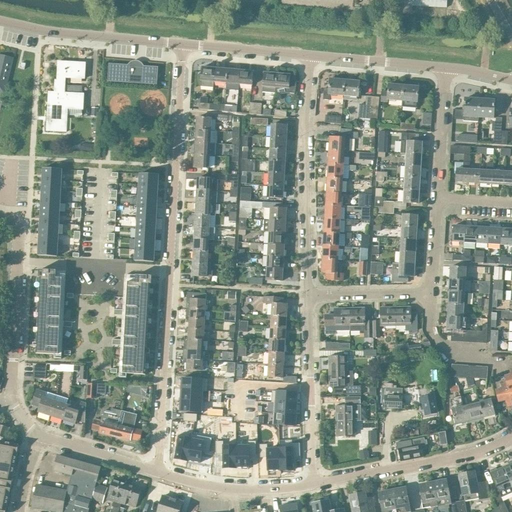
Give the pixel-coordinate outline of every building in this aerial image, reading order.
[(400,0),(400,6),(446,8),(446,0),(400,0)] [(0,92),(4,94),(12,59),(0,56),(0,92)] [(127,66),(108,64),(107,82),(157,85),(158,68),(144,67),(142,64),(139,62),(136,61),(133,62),(130,63),(127,66)] [(84,79),(85,63),(58,62),(57,81),(55,81),(54,89),(56,89),(56,93),(64,93),(65,78),(84,79)] [(214,82),(215,69),(202,67),(200,87),(213,88),(214,82)] [(226,83),(227,70),(215,69),(214,82),(226,83)] [(239,84),(240,71),(227,70),(226,83),(239,84)] [(252,86),(253,72),(240,71),(239,84),(252,86)] [(276,88),(275,94),(279,93),(279,94),(285,94),(285,93),(288,92),(294,93),(295,81),(289,80),(290,75),(284,75),(283,73),(279,72),(277,74),(276,88)] [(276,88),(277,74),(264,73),(262,93),(275,94),(276,88)] [(344,96),(345,81),(330,79),(329,89),(324,88),(323,100),(330,101),(330,95),(344,96)] [(358,97),(359,82),(345,81),(344,96),(358,97)] [(402,101),(404,86),(389,84),(388,93),(382,92),(381,101),(387,102),(388,100),(402,101)] [(402,101),(402,107),(417,108),(417,102),(419,87),(404,86),(402,101)] [(66,132),(67,109),(82,110),(83,94),(64,93),(56,93),(48,92),(46,131),(66,132)] [(371,119),(373,97),(366,96),(364,119),(371,119)] [(378,120),(380,97),(373,97),(371,119),(378,120)] [(210,104),(208,104),(208,99),(201,98),(200,103),(199,103),(198,109),(209,110),(210,104)] [(465,99),(464,121),(478,122),(479,117),(480,100),(465,99)] [(494,118),(495,101),(480,100),(479,117),(494,118)] [(341,124),(341,117),(327,116),(326,123),(341,124)] [(210,131),(211,119),(197,118),(196,130),(210,131)] [(286,138),(287,126),(271,125),(271,137),(286,138)] [(349,152),(350,138),(357,139),(357,133),(351,133),(351,130),(341,129),(340,138),(329,137),(328,151),(345,152),(349,152)] [(209,144),(210,131),(196,130),(195,143),(209,144)] [(500,145),(501,132),(493,131),(492,145),(500,145)] [(401,142),(400,154),(406,154),(421,155),(422,143),(418,143),(418,135),(408,134),(402,134),(401,142)] [(286,150),(286,138),(271,137),(270,149),(286,150)] [(195,143),(195,156),(209,156),(215,157),(215,144),(209,144),(195,143)] [(457,169),(456,182),(468,183),(469,170),(470,155),(470,147),(458,146),(458,154),(465,155),(465,163),(463,163),(463,170),(457,169)] [(265,149),(264,161),(269,162),(285,162),(286,150),(270,149),(265,149)] [(344,166),(345,152),(328,151),(327,165),(344,166)] [(421,167),(421,155),(406,154),(406,166),(421,167)] [(208,169),(209,156),(195,156),(194,168),(208,169)] [(284,174),(285,162),(269,162),(269,173),(284,174)] [(492,184),(493,171),(493,163),(487,163),(487,171),(481,171),(480,184),(492,184)] [(343,179),(344,166),(327,165),(326,178),(343,179)] [(420,179),(421,167),(406,166),(405,178),(420,179)] [(43,169),(42,180),(61,181),(62,170),(43,169)] [(480,184),(481,171),(469,170),(468,183),(480,184)] [(504,185),(505,172),(493,171),(492,184),(504,185)] [(283,186),(284,174),(269,173),(268,185),(283,186)] [(139,174),(139,185),(158,186),(158,175),(139,174)] [(238,193),(239,176),(226,175),(225,183),(231,183),(230,192),(238,193)] [(218,179),(197,178),(197,191),(217,192),(218,179)] [(342,193),(343,179),(326,178),(326,192),(342,193)] [(419,192),(420,179),(405,178),(404,191),(419,192)] [(60,192),(61,181),(42,180),(41,191),(60,192)] [(157,197),(158,186),(139,185),(138,196),(157,197)] [(283,199),(283,186),(268,185),(267,198),(283,199)] [(60,203),(60,192),(41,191),(41,202),(60,203)] [(197,191),(196,203),(210,204),(216,204),(217,192),(197,191)] [(418,204),(419,192),(404,191),(403,203),(418,204)] [(342,206),(342,193),(326,192),(325,205),(342,206)] [(371,208),(371,195),(365,195),(364,195),(363,207),(371,208)] [(156,208),(157,197),(138,196),(137,207),(156,208)] [(394,209),(394,202),(382,201),(382,199),(375,198),(374,208),(378,208),(394,209)] [(264,203),(254,202),(240,201),(240,209),(263,210),(264,203)] [(59,214),(60,203),(41,202),(40,213),(59,214)] [(216,204),(210,204),(196,203),(195,215),(210,216),(216,216),(216,204)] [(341,220),(342,206),(325,205),(324,219),(341,220)] [(156,219),(156,208),(137,207),(137,218),(156,219)] [(265,208),(264,220),(270,220),(285,221),(286,209),(270,208),(270,209),(265,208)] [(59,224),(59,214),(40,213),(40,223),(59,224)] [(209,228),(210,216),(195,215),(195,227),(209,228)] [(417,228),(418,216),(402,215),(402,227),(417,228)] [(155,230),(156,219),(137,218),(136,229),(155,230)] [(246,231),(247,219),(239,219),(238,230),(246,231)] [(340,233),(341,220),(324,219),(323,232),(340,233)] [(285,233),(285,221),(270,220),(264,220),(263,232),(269,232),(285,233)] [(58,235),(59,224),(40,223),(39,234),(58,235)] [(464,243),(465,227),(453,226),(452,242),(464,243)] [(195,227),(194,240),(208,240),(214,241),(215,228),(209,228),(195,227)] [(416,240),(417,228),(402,227),(401,240),(416,240)] [(476,243),(477,228),(465,227),(464,243),(476,243)] [(488,244),(489,228),(477,228),(476,243),(488,244)] [(500,245),(501,229),(489,228),(488,244),(500,245)] [(155,241),(155,230),(136,229),(136,240),(155,241)] [(511,246),(511,245),(511,229),(501,229),(500,245),(511,246)] [(284,245),(285,233),(269,232),(268,244),(284,245)] [(339,247),(340,233),(323,232),(322,246),(339,247)] [(57,246),(58,235),(39,234),(38,245),(57,246)] [(154,252),(155,241),(136,240),(135,251),(154,252)] [(208,253),(208,240),(194,240),(193,252),(208,253)] [(415,253),(416,240),(401,240),(400,252),(415,253)] [(283,257),(284,245),(268,244),(268,256),(283,257)] [(57,257),(57,246),(38,245),(38,256),(57,257)] [(338,260),(339,247),(322,246),(322,259),(338,260)] [(153,263),(154,252),(135,251),(134,261),(153,263)] [(207,265),(208,253),(193,252),(193,264),(207,265)] [(415,265),(415,253),(400,252),(399,264),(415,265)] [(237,259),(237,264),(245,265),(245,260),(245,255),(237,254),(237,259)] [(283,269),(283,257),(268,256),(267,268),(283,269)] [(338,273),(338,260),(322,259),(321,273),(327,273),(327,280),(326,279),(326,280),(343,281),(343,280),(342,280),(342,274),(338,273)] [(415,265),(399,264),(393,263),(392,282),(407,283),(407,277),(414,277),(415,265)] [(211,265),(207,265),(193,264),(192,276),(212,277),(212,271),(210,271),(211,265)] [(465,281),(466,268),(450,267),(450,280),(465,281)] [(282,281),(283,269),(267,268),(266,280),(282,281)] [(36,348),(35,354),(48,355),(52,355),(58,355),(61,295),(64,295),(65,272),(39,270),(39,278),(39,283),(40,284),(40,288),(39,288),(38,298),(39,299),(39,303),(38,303),(38,313),(39,314),(38,318),(37,318),(37,328),(38,328),(38,333),(37,333),(36,343),(37,343),(37,348),(36,348)] [(122,373),(122,374),(128,374),(132,374),(145,375),(145,369),(144,369),(144,365),(146,365),(146,354),(145,354),(145,350),(146,350),(147,339),(146,339),(146,335),(147,335),(148,324),(147,324),(147,320),(148,320),(149,309),(148,309),(148,305),(149,305),(150,294),(148,294),(149,290),(150,290),(150,285),(151,285),(152,277),(125,275),(124,299),(127,299),(122,373)] [(464,293),(465,281),(450,280),(449,292),(464,293)] [(468,293),(464,293),(449,292),(448,304),(463,305),(467,306),(468,293)] [(186,303),(186,309),(190,309),(190,310),(205,310),(206,294),(187,293),(186,303)] [(286,318),(287,305),(281,304),(281,299),(263,298),(263,304),(272,305),(271,317),(286,318)] [(463,317),(463,305),(448,304),(447,317),(463,317)] [(245,306),(241,310),(245,315),(250,311),(245,306)] [(396,325),(395,308),(395,309),(388,309),(381,309),(381,326),(396,325)] [(396,308),(395,308),(396,325),(408,325),(409,331),(417,331),(416,314),(411,314),(410,308),(402,308),(402,309),(396,309),(396,308)] [(186,309),(185,319),(189,319),(189,320),(205,320),(205,310),(190,310),(190,309),(186,309)] [(350,326),(350,309),(349,309),(349,310),(342,310),(342,309),(334,310),(335,316),(325,316),(325,334),(337,334),(336,332),(350,331),(350,326)] [(350,309),(350,326),(350,331),(365,331),(365,339),(373,338),(372,322),(365,322),(364,309),(356,309),(356,310),(350,310),(350,309)] [(286,330),(286,318),(271,317),(270,329),(286,330)] [(462,330),(463,317),(447,317),(447,330),(451,330),(457,330),(462,330)] [(204,330),(205,320),(189,320),(189,319),(185,319),(185,323),(189,323),(188,329),(188,330),(204,330)] [(203,341),(204,330),(188,330),(188,329),(185,329),(185,333),(188,333),(188,339),(188,340),(203,341)] [(285,342),(286,330),(270,329),(270,341),(285,342)] [(184,343),(184,349),(187,350),(203,351),(203,341),(188,340),(188,339),(184,339),(184,343)] [(284,354),(285,342),(270,341),(269,353),(284,354)] [(422,351),(421,345),(408,346),(409,353),(422,351)] [(183,354),(183,359),(187,360),(202,361),(203,351),(187,350),(184,349),(183,354)] [(283,366),(284,354),(269,353),(268,365),(283,366)] [(347,371),(346,357),(329,357),(329,365),(330,365),(330,372),(347,371)] [(183,364),(183,370),(186,370),(202,371),(202,361),(187,360),(183,359),(183,364)] [(283,378),(283,366),(268,365),(268,378),(283,378)] [(347,371),(330,372),(331,379),(330,379),(330,387),(334,387),(334,393),(346,393),(346,396),(361,395),(361,386),(353,386),(353,371),(347,371)] [(182,378),(181,390),(206,391),(207,380),(182,378)] [(511,399),(511,387),(507,388),(506,383),(501,385),(502,389),(495,391),(498,403),(505,401),(507,408),(511,406),(511,405),(510,400),(511,399)] [(87,384),(87,399),(96,399),(96,394),(105,394),(105,385),(87,384)] [(128,387),(126,393),(134,395),(136,387),(128,387)] [(401,409),(402,389),(385,388),(384,408),(401,409)] [(50,417),(55,402),(43,398),(45,393),(37,390),(33,403),(40,405),(38,413),(50,417)] [(181,390),(181,400),(203,402),(203,401),(201,401),(202,391),(206,392),(206,391),(181,390)] [(272,391),(271,403),(296,404),(297,393),(272,391)] [(436,413),(433,396),(420,398),(422,408),(424,408),(426,415),(436,413)] [(467,422),(463,407),(460,397),(449,400),(452,410),(451,410),(455,425),(467,422)] [(495,415),(491,399),(480,402),(484,418),(495,415)] [(181,400),(180,412),(203,413),(203,402),(181,400)] [(63,421),(67,405),(55,402),(50,417),(63,421)] [(484,418),(480,402),(463,407),(467,422),(484,418)] [(271,403),(273,403),(273,414),(295,415),(296,404),(271,403)] [(85,423),(86,404),(86,406),(81,404),(79,409),(67,405),(63,421),(75,425),(77,419),(84,421),(84,423),(85,423)] [(360,421),(360,406),(336,407),(336,414),(337,414),(337,421),(336,421),(354,421),(360,421)] [(115,437),(119,422),(118,422),(121,412),(111,410),(111,413),(104,411),(102,422),(94,421),(92,430),(99,432),(99,433),(115,437)] [(119,422),(115,437),(130,441),(131,439),(139,441),(142,431),(133,429),(136,416),(121,412),(118,422),(119,422)] [(184,414),(183,421),(196,422),(197,415),(184,414)] [(273,414),(272,425),(295,426),(295,415),(273,414)] [(354,436),(354,421),(336,421),(336,422),(337,422),(337,429),(337,437),(354,436)] [(0,437),(6,439),(9,428),(0,425),(0,437)] [(438,434),(440,446),(447,445),(445,432),(438,434)] [(178,435),(174,459),(187,461),(192,435),(191,435),(191,437),(178,435)] [(192,435),(187,461),(200,463),(202,450),(209,452),(211,439),(192,435)] [(411,440),(396,443),(398,451),(399,450),(401,462),(423,457),(421,445),(412,447),(411,440)] [(0,452),(17,456),(19,446),(0,442),(0,452)] [(223,442),(216,442),(216,455),(222,455),(222,468),(235,468),(235,447),(223,447),(223,442)] [(248,447),(235,447),(235,468),(241,468),(241,470),(247,470),(247,468),(249,468),(249,455),(255,455),(255,442),(248,442),(248,447)] [(292,447),(279,447),(280,471),(293,471),(293,457),(300,457),(299,444),(292,444),(292,447)] [(267,445),(259,445),(260,458),(267,458),(267,471),(280,471),(280,449),(267,450),(267,445)] [(367,451),(359,452),(361,461),(368,459),(367,451)] [(0,463),(15,466),(17,456),(0,452),(0,463)] [(36,486),(32,508),(51,511),(56,511),(88,511),(89,510),(101,468),(57,456),(54,471),(65,474),(65,477),(71,479),(67,492),(36,486)] [(510,465),(503,469),(511,486),(511,487),(511,461),(509,463),(510,465)] [(0,473),(13,476),(15,466),(0,463),(0,473)] [(490,470),(490,471),(491,474),(499,492),(502,498),(511,493),(511,487),(511,486),(503,469),(496,472),(495,469),(491,471),(490,470)] [(474,472),(459,475),(463,496),(465,503),(479,500),(490,498),(487,482),(476,485),(474,472)] [(0,484),(11,486),(13,476),(0,473),(0,484)] [(450,503),(446,480),(433,483),(437,505),(450,503)] [(121,504),(127,485),(113,481),(110,490),(96,486),(92,500),(102,504),(104,499),(117,504),(117,503),(121,504)] [(437,505),(433,483),(419,486),(423,502),(421,502),(422,508),(437,505)] [(10,490),(11,486),(0,484),(0,494),(9,496),(9,495),(11,496),(12,490),(10,490)] [(136,508),(142,490),(127,485),(121,504),(125,506),(127,499),(130,500),(128,505),(136,508)] [(408,511),(410,511),(406,488),(392,491),(396,511),(408,511)] [(396,511),(392,491),(379,493),(382,511),(396,511)] [(375,511),(372,498),(366,500),(364,493),(350,496),(352,511),(375,511)] [(0,505),(7,507),(9,496),(0,494),(0,505)] [(507,511),(499,494),(493,497),(500,511),(507,511)] [(163,496),(157,511),(179,511),(183,503),(163,496)] [(324,501),(311,504),(312,511),(344,511),(344,509),(332,511),(330,500),(328,500),(324,501)] [(466,511),(465,503),(458,504),(459,511),(466,511)]
